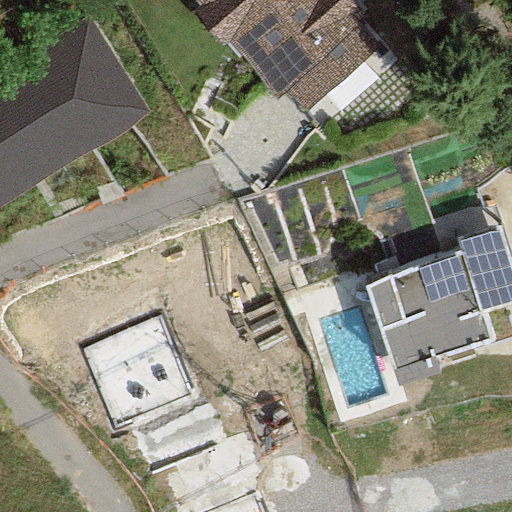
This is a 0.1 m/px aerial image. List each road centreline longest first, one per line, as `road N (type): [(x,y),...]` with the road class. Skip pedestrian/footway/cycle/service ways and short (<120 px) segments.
road 1 (unclassified): [(203,184),(0,263)]
road 2 (unclassified): [(106,511),(0,371)]
